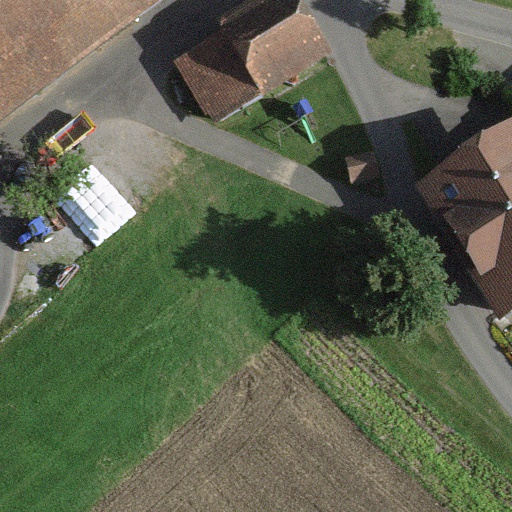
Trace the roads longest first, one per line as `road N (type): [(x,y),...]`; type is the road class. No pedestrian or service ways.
road 1 (residential): [(311,0),(459,323),(511,399)]
road 2 (track): [(199,0),(0,157)]
